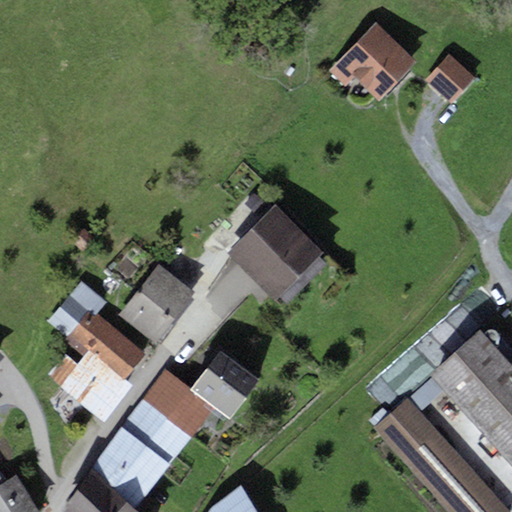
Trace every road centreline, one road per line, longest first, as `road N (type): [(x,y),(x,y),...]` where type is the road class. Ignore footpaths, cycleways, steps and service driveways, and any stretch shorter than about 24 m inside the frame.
road 1 (track): [(206,511),(423,318),(486,239)]
road 2 (residential): [(203,309),(74,471),(56,511)]
road 3 (track): [(486,239),(427,155),(431,113)]
